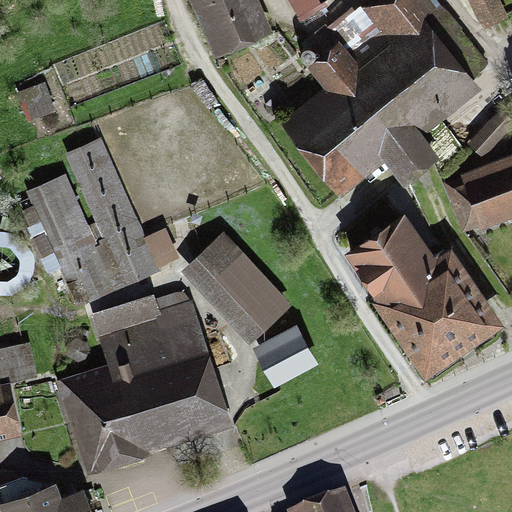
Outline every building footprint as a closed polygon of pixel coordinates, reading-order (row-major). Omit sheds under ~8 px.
[(202,0),(221,43),(259,27),(247,0),(202,0)] [(353,66),(338,47),(315,66),(337,93),(298,125),(341,178),(382,144),(408,180),(434,159),(407,124),(485,61),(435,0),(424,0),(420,4),(416,0),(369,0),(332,29),(358,62),(353,66)] [(472,0),(484,23),(502,15),(495,0),(472,0)] [(20,93),(28,117),(52,108),(44,84),(20,93)] [(471,142),(483,153),(511,120),(503,112),(491,121),(471,142)] [(68,154),(122,277),(154,263),(100,139),(68,154)] [(511,157),(464,176),(465,178),(451,183),(466,224),(480,219),(480,222),(511,209),(511,157)] [(75,298),(110,283),(90,237),(100,233),(95,222),(85,226),(65,180),(31,196),(75,298)] [(427,364),(492,320),(443,249),(435,254),(427,250),(403,215),(351,251),(401,325),(391,331),(402,346),(411,340),(427,364)] [(223,238),(200,259),(263,327),(285,306),(223,238)] [(128,332),(121,309),(96,317),(115,378),(112,379),(110,373),(73,385),(86,426),(75,430),(84,460),(141,441),(140,437),(221,412),(193,327),(198,325),(190,301),(145,316),(144,313),(137,315),(141,328),(128,332)] [(284,393),(321,372),(295,325),(266,345),(280,370),(273,374),(284,393)] [(0,352),(0,378),(15,375),(10,350),(0,352)] [(0,428),(9,426),(0,384),(0,383),(0,428)] [(7,511),(89,511),(81,490),(58,499),(53,484),(32,492),(27,478),(23,477),(0,485),(0,505),(5,503),(7,511)] [(348,511),(343,496),(298,511),(348,511)]
